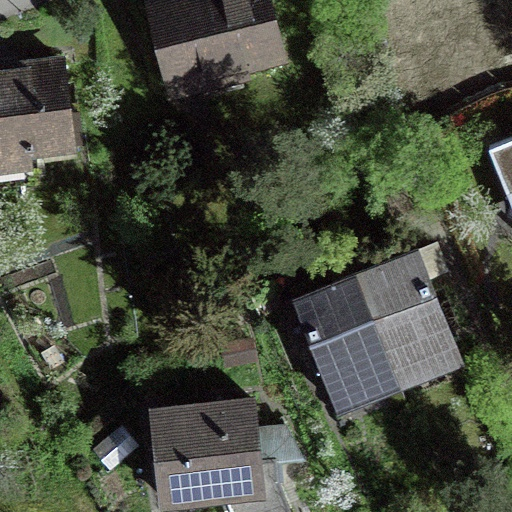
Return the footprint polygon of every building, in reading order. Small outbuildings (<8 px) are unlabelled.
[(281,57),(266,0),(164,0),(146,4),(169,94),(210,84),(206,67),(233,60),(235,68),(281,57)] [(69,145),(59,64),(0,71),(0,187),(36,183),(32,150),(69,145)] [(511,136),(495,144),(511,185),(511,136)] [(396,386),(457,362),(415,252),(369,270),(353,276),(342,280),(293,299),(336,409),(396,386)] [(255,511),(284,511),(285,511),(274,484),(272,463),(284,462),(299,460),(282,427),(253,430),(250,405),(150,415),(159,499),(246,489),(255,511)]
